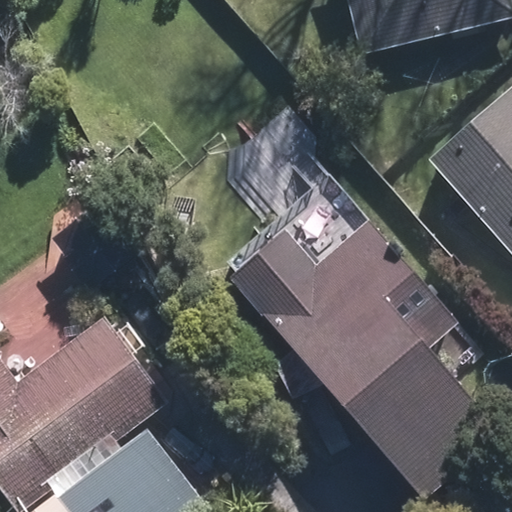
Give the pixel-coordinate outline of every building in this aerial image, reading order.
[(511,0),(362,0),(373,51),(511,21),(511,0)] [(511,99),(452,151),(511,220),(511,99)] [(312,236),(253,286),(424,483),(509,409),(448,338),(467,321),(382,223),(336,263),(312,236)] [(9,350),(0,356),(0,480),(22,511),(177,402),(122,325),(35,386),(9,350)] [(139,443),(81,490),(98,511),(164,511),(183,498),(139,443)] [(68,511),(59,499),(42,511),(68,511)]
